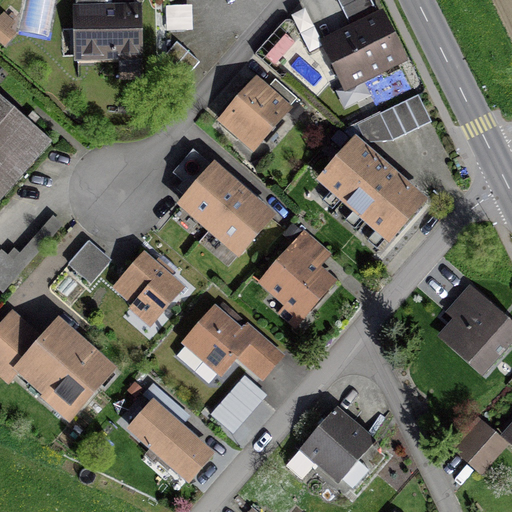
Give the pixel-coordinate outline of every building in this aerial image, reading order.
[(72,0),(72,14),(106,14),(106,0),(72,0)] [(375,0),(333,0),(343,19),(377,3),(375,0)] [(386,9),(319,41),(347,98),(414,65),(386,9)] [(106,14),(72,14),(72,56),(140,55),(139,13),(106,14)] [(176,41),(155,65),(179,85),(200,60),(176,41)] [(256,80),(220,119),(252,148),(299,97),(276,77),(266,89),(256,80)] [(0,92),(0,192),(50,136),(0,92)] [(419,94),(405,101),(418,128),(432,121),(419,94)] [(405,101),(393,107),(406,134),(418,128),(405,101)] [(393,107),(380,113),(394,141),(406,134),(393,107)] [(342,200),(377,160),(353,139),(318,179),(342,200)] [(176,199),(209,228),(241,191),(193,149),(171,174),(186,188),(176,199)] [(365,220),(400,180),(377,160),(342,200),(365,220)] [(400,180),(365,220),(388,240),(423,200),(400,180)] [(272,218),(241,191),(209,228),(240,255),(272,218)] [(301,223),(256,277),(281,299),(273,308),(293,324),(337,271),(320,257),(329,247),(301,223)] [(41,229),(13,261),(21,269),(50,236),(41,229)] [(88,240),(67,261),(88,281),(109,260),(88,240)] [(142,245),(110,284),(128,298),(123,304),(148,324),(185,280),(142,245)] [(21,269),(13,261),(2,251),(0,253),(0,287),(2,290),(21,269)] [(511,314),(476,285),(436,332),(482,371),(511,335),(511,314)] [(207,298),(175,336),(220,374),(234,357),(257,376),(281,347),(243,315),(237,322),(207,298)] [(9,303),(0,313),(0,366),(11,375),(18,367),(41,387),(36,393),(68,419),(118,361),(54,306),(37,327),(9,303)] [(240,380),(209,414),(229,432),(260,398),(240,380)] [(151,388),(121,421),(185,477),(214,443),(151,388)] [(336,404),(283,465),(302,481),(314,466),(338,486),(378,439),(336,404)] [(485,410),(453,448),(479,470),(504,440),(511,445),(511,413),(502,425),(485,410)]
